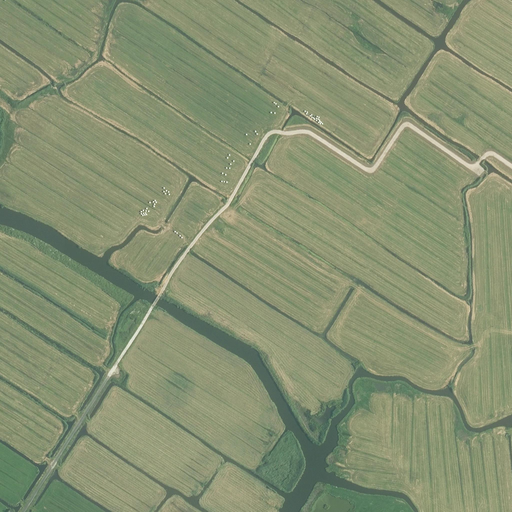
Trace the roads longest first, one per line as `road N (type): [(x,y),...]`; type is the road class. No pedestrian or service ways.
road 1 (track): [(117,362),(166,281),(234,196)]
road 2 (unclassified): [(23,511),(117,362)]
